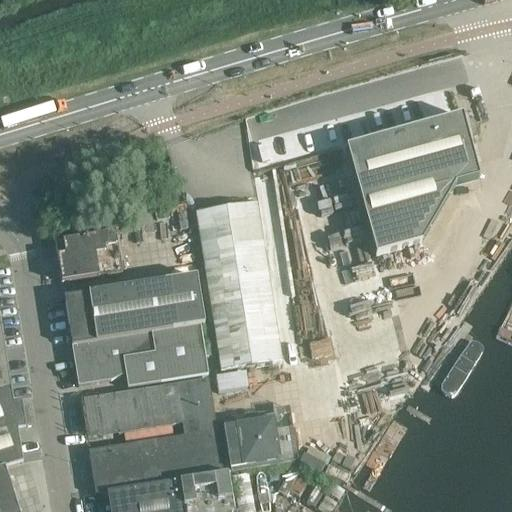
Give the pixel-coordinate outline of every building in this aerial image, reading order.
[(479,181),(462,118),(414,131),(409,111),(385,118),(390,138),(345,151),(376,259),(422,246),(455,188),(479,181)] [(195,216),(221,375),(282,365),(256,206),(195,216)] [(305,222),(281,225),(288,288),(313,286),(305,222)] [(55,245),(61,285),(121,275),(115,235),(55,245)] [(355,281),(364,318),(387,312),(378,276),(355,281)] [(196,279),(64,300),(72,351),(204,329),(196,279)] [(0,474),(5,473),(5,469),(22,465),(0,325),(0,474)] [(384,327),(338,333),(340,353),(387,348),(384,327)] [(204,329),(72,351),(78,389),(125,381),(127,391),(212,378),(204,329)] [(220,392),(250,389),(249,373),(219,375),(220,392)] [(208,382),(80,403),(86,442),(182,427),(184,439),(217,433),(208,382)] [(223,422),(231,472),(288,463),(281,420),(233,428),(232,421),(223,422)] [(88,454),(95,498),(177,484),(228,475),(222,433),(217,433),(184,439),(88,454)] [(17,511),(5,473),(0,474),(0,511),(17,511)] [(233,511),(228,475),(177,484),(181,511),(233,511)] [(181,511),(177,484),(106,496),(108,511),(181,511)]
